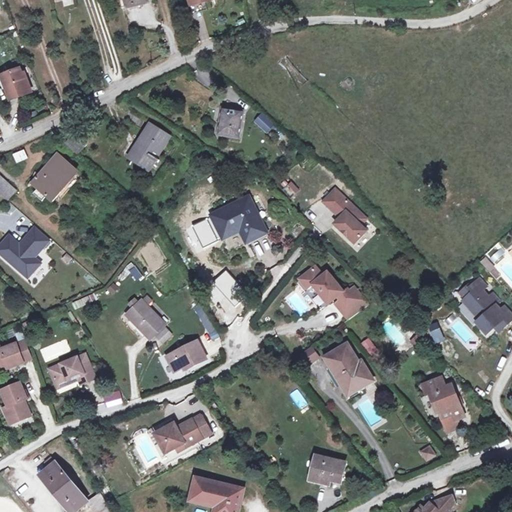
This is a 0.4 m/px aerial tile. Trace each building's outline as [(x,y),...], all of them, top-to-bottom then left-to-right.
[(129,0),(132,8),(151,4),(149,0),(129,0)] [(10,101),(30,93),(19,67),(1,75),(6,87),(4,88),(10,101)] [(239,138),(244,111),(224,107),(219,134),(239,138)] [(275,127),(263,115),(256,122),(267,134),(275,127)] [(148,168),(170,136),(151,124),(140,140),(144,142),(137,152),(133,158),(148,168)] [(74,135),(65,146),(77,156),(87,145),(74,135)] [(144,142),(140,140),(134,149),(137,152),(144,142)] [(12,154),(16,163),(28,159),(24,149),(12,154)] [(78,168),(60,153),(34,183),(39,188),(35,193),(44,201),(48,196),(54,200),(62,192),(60,190),(78,168)] [(0,173),(0,192),(7,199),(17,188),(0,173)] [(357,244),(369,231),(363,226),(369,219),(355,206),(338,190),(326,202),(339,214),(343,218),(337,225),(357,244)] [(245,243),(265,234),(247,198),(211,216),(222,239),(239,231),(245,243)] [(47,239),(33,228),(19,244),(9,235),(0,245),(0,253),(27,277),(40,263),(32,257),(47,239)] [(351,287),(344,292),(320,261),(303,275),(342,325),(366,306),(351,287)] [(126,268),(135,281),(142,277),(134,263),(126,268)] [(282,296),(291,285),(285,280),(276,292),(282,296)] [(489,290),(483,282),(473,291),(476,293),(467,301),(465,302),(470,309),(477,310),(477,316),(482,322),(478,325),(486,334),(495,327),(493,325),(496,323),(503,331),(511,323),(511,316),(505,308),(502,311),(499,307),(502,305),(494,295),(491,297),(487,292),(489,290)] [(471,288),(462,295),(467,301),(476,293),(473,291),(471,288)] [(77,308),(88,303),(86,298),(75,302),(77,308)] [(166,324),(142,299),(139,302),(134,307),(126,315),(150,340),(166,324)] [(130,304),(134,307),(139,302),(136,299),(130,304)] [(486,334),(488,336),(496,329),(500,333),(503,331),(496,323),(493,325),(495,327),(486,334)] [(172,334),(166,328),(156,337),(162,342),(172,334)] [(414,340),(421,347),(425,341),(418,335),(414,340)] [(369,338),(362,342),(368,351),(375,347),(369,338)] [(163,352),(171,369),(188,361),(189,364),(204,358),(196,339),(163,352)] [(28,363),(36,360),(29,341),(20,344),(28,363)] [(0,371),(7,369),(6,366),(11,365),(12,367),(13,370),(28,363),(20,344),(5,351),(3,346),(0,347),(0,371)] [(309,367),(320,358),(310,347),(299,356),(309,367)] [(357,359),(350,347),(328,360),(344,385),(351,398),(375,383),(364,366),(359,368),(355,360),(357,359)] [(93,380),(101,377),(93,361),(89,353),(82,356),(57,368),(60,374),(58,376),(64,388),(76,383),(74,380),(83,376),(89,373),(93,380)] [(83,376),(87,383),(93,380),(89,373),(83,376)] [(447,390),(444,380),(425,388),(429,398),(431,397),(434,396),(441,413),(449,434),(462,430),(459,422),(466,419),(453,387),(447,390)] [(32,399),(25,384),(7,392),(13,407),(9,409),(16,425),(28,420),(26,417),(35,413),(31,404),(28,405),(27,401),(29,400),(32,399)] [(301,405),(305,402),(298,391),(294,393),(301,405)] [(122,392),(105,394),(106,406),(123,404),(122,392)] [(438,414),(441,413),(434,396),(431,397),(438,414)] [(197,417),(208,437),(216,433),(206,413),(197,417)] [(193,445),(208,437),(197,417),(182,426),(180,421),(160,432),(171,452),(182,446),(191,441),(193,445)] [(193,445),(191,441),(182,446),(184,450),(193,445)] [(429,463),(437,458),(431,449),(423,455),(429,463)] [(59,453),(52,459),(57,464),(63,459),(59,453)] [(340,486),(346,465),(316,457),(310,483),(321,485),(322,482),(331,484),(340,486)] [(47,472),(79,511),(95,498),(64,459),(63,459),(57,464),(47,472)] [(238,511),(243,492),(196,480),(190,501),(216,509),(215,511),(238,511)] [(455,511),(456,510),(453,500),(432,507),(427,511),(423,511),(421,510),(420,511),(455,511)]
